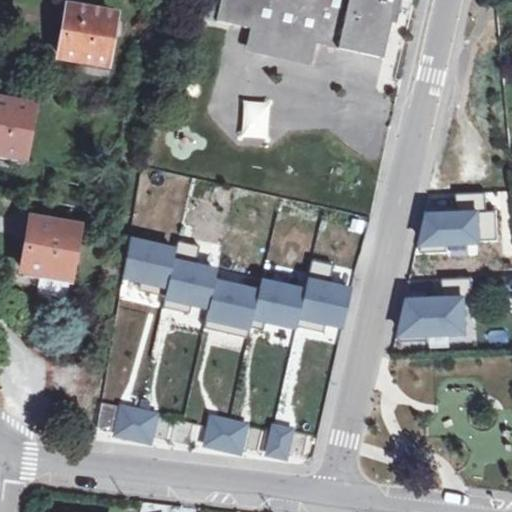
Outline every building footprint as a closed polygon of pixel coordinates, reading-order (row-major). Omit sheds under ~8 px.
[(220,0),(215,25),(249,34),(246,50),(313,66),(316,51),(385,66),(400,0),(220,0)] [(112,16),(69,8),(61,59),(104,67),(112,16)] [(31,111),(0,106),(0,156),(24,160),(31,111)] [(426,224),(419,257),(492,252),(490,219),(485,219),(483,200),(449,205),(450,222),(426,224)] [(168,289),(178,245),(149,240),(152,223),(132,219),(123,279),(168,289)] [(77,231),(34,222),(25,271),(70,280),(77,231)] [(209,310),(219,264),(195,259),(198,244),(179,240),(178,245),(168,289),(166,299),(209,310)] [(337,327),(347,285),(332,283),(335,266),(313,261),(306,291),(299,318),(337,327)] [(252,323),(260,289),(233,283),(236,268),(219,264),(209,310),(207,321),(250,331),(252,323)] [(299,318),(306,291),(276,285),(278,273),(264,270),(260,289),(252,323),(296,334),(299,318)] [(470,278),(442,279),(442,291),(413,292),(405,335),(466,332),(464,294),(471,294),(470,278)] [(119,411),(114,436),(153,445),(159,420),(119,411)] [(227,424),(207,419),(202,445),(221,449),(227,424)] [(296,427),(276,423),(270,451),(290,455),(296,427)]
